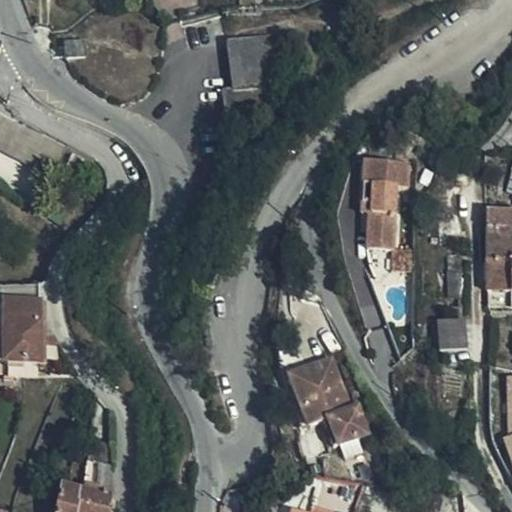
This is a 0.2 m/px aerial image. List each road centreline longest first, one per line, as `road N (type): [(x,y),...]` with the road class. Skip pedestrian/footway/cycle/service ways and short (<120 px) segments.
road 1 (residential): [(124,511),(124,425),(72,345),(69,285),(114,193),(114,172),(17,106),(0,79)]
road 2 (residential): [(24,63),(54,98),(141,133),(168,161),(172,207),(149,273),(146,317),(209,443),(211,466)]
road 3 (residential): [(285,197),(350,115),(505,0)]
road 4 (residential): [(285,197),(261,251),(249,312),(254,363),(246,433),(231,461),(211,466)]
